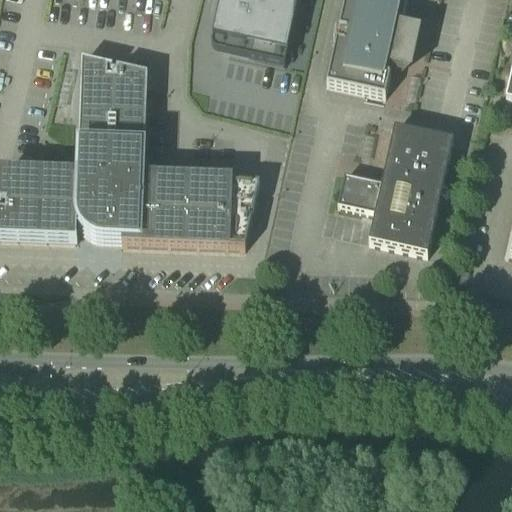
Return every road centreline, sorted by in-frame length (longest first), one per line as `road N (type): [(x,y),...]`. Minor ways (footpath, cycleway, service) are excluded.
road 1 (tertiary): [(0,402),(138,405),(255,385),(418,387),(511,401)]
road 2 (tertiary): [(511,370),(0,363)]
